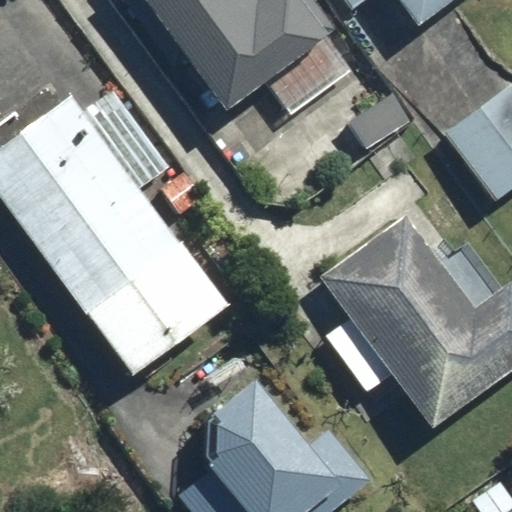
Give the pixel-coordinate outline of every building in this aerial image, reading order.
[(311,0),(135,0),(214,108),(289,54),(307,79),(348,50),(311,0)] [(335,0),(347,14),(365,0),(391,0),(410,25),(442,0),(335,0)] [(511,188),(511,89),(505,81),(434,138),(489,207),(511,188)] [(168,165),(110,91),(75,117),(58,95),(0,140),(0,215),(126,376),(220,303),(133,192),(168,165)] [(334,320),(319,334),(357,393),(384,376),(425,439),(511,383),(511,328),(511,327),(511,326),(511,294),(503,280),(494,286),(463,237),(430,258),(402,214),(306,276),(334,320)] [(183,511),(324,511),(365,479),(324,430),(302,448),(249,383),(173,444),(197,473),(169,495),(183,511)]
